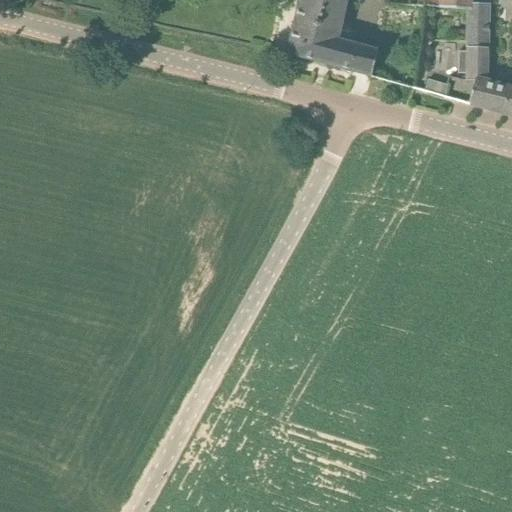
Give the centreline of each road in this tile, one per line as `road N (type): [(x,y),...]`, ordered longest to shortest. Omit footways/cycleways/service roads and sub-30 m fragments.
road 1 (tertiary): [(136,511),(353,106)]
road 2 (tertiary): [(353,106),(0,17)]
road 3 (tertiary): [(511,147),(353,106)]
